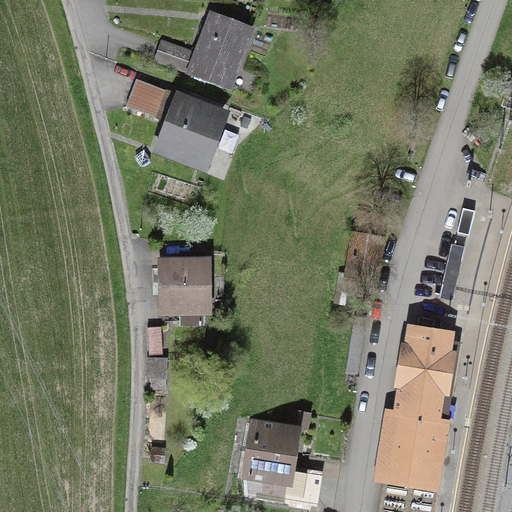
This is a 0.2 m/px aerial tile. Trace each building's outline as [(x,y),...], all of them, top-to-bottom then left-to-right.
[(252,30),(211,15),(189,73),(227,88),(234,68),(237,69),(252,30)] [(165,91),(136,80),(126,106),(154,117),(165,91)] [(511,110),(511,81),(510,81),(501,107),(511,110)] [(181,102),(163,149),(201,164),(219,117),(181,102)] [(463,209),(457,233),(469,236),(474,212),(463,209)] [(357,225),(382,230),(384,216),(359,211),(357,225)] [(349,274),(374,278),(380,241),(355,237),(349,274)] [(488,246),(455,237),(440,295),(473,304),(488,246)] [(181,266),(165,266),(166,309),(204,308),(203,253),(181,253),(181,266)] [(339,273),(335,303),(344,305),(346,294),(355,296),(358,276),(339,273)] [(147,328),(149,355),(162,354),(160,327),(147,328)] [(427,482),(437,422),(435,422),(436,416),(441,417),(445,392),(440,392),(447,349),(448,341),(414,336),(412,353),(411,353),(408,367),(400,416),(399,416),(390,476),(427,482)] [(164,361),(149,361),(149,376),(151,376),(151,388),(164,389),(164,361)] [(307,429),(310,414),(289,410),(286,425),(307,429)] [(317,476),(288,471),(294,434),(256,428),(248,473),(267,475),(264,497),(312,505),(317,476)]
